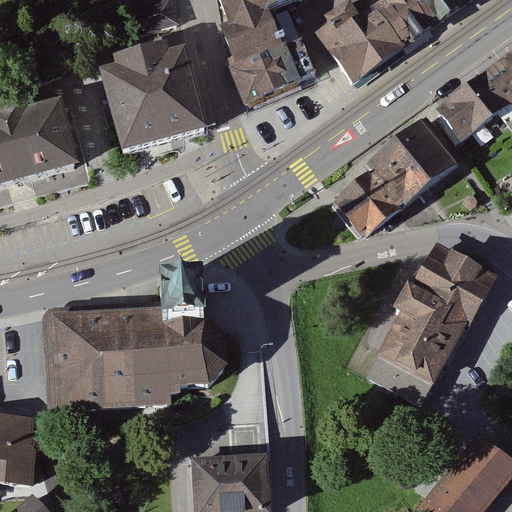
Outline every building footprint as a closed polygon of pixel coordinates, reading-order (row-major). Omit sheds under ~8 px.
[(297,0),(215,0),(228,31),(221,35),(234,69),(284,50),(268,16),(300,5),(297,0)] [(379,0),(384,7),(376,13),(404,53),(436,31),(413,0),(379,0)] [(413,0),(436,31),(479,0),(413,0)] [(132,11),(140,37),(177,26),(170,1),(132,11)] [(354,8),(314,36),(352,90),(404,53),(376,13),(364,22),(354,8)] [(117,73),(99,78),(123,161),(212,135),(188,54),(172,59),(169,48),(114,64),(117,73)] [(301,94),(284,50),(234,69),(251,113),(261,109),(301,94)] [(511,56),(437,115),(461,146),(497,119),(511,138),(511,56)] [(63,111),(0,129),(0,213),(92,186),(87,167),(80,169),(63,111)] [(373,175),(400,213),(457,169),(421,124),(367,167),(373,175)] [(400,213),(373,175),(332,206),(362,243),(400,213)] [(494,281),(437,250),(416,288),(409,285),(396,310),(405,315),(369,381),(423,411),(494,281)] [(160,315),(50,320),(55,414),(171,408),(170,392),(208,390),(227,370),(226,342),(205,329),(204,288),(159,289),(160,315)] [(1,424),(0,424),(0,491),(34,494),(35,427),(1,424)] [(493,511),(511,488),(511,468),(477,441),(419,511),(493,511)] [(272,511),(269,463),(193,469),(195,511),(272,511)] [(42,511),(32,501),(18,511),(42,511)]
